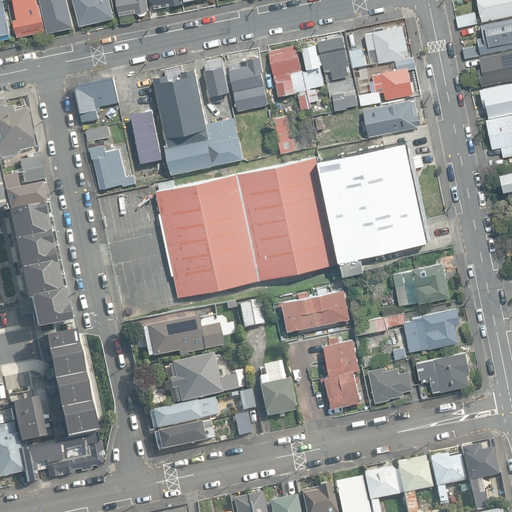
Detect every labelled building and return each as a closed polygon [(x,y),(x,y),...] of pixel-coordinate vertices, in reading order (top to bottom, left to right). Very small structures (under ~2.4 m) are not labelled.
[(0,0),(0,40),(12,38),(3,0),(0,0)] [(38,4),(37,0),(31,0),(32,5),(24,7),(24,4),(18,5),(20,10),(16,11),(18,18),(14,19),(17,33),(18,33),(19,37),(46,31),(40,3),(38,4)] [(41,0),(48,33),(75,27),(69,0),(41,0)] [(74,0),(80,26),(115,18),(110,0),(74,0)] [(138,13),(141,16),(145,15),(147,11),(149,11),(146,0),(116,0),(119,12),(120,15),(136,12),(136,13),(138,13)] [(182,0),(152,0),(154,5),(155,8),(170,5),(170,6),(183,3),(182,0)] [(511,0),(477,0),(482,21),(511,15),(511,0)] [(456,15),(458,27),(477,23),(475,11),(456,15)] [(463,48),(465,58),(483,54),(483,53),(511,47),(511,17),(481,24),(484,36),(478,37),(479,45),(463,48)] [(380,63),(406,57),(406,54),(410,53),(408,45),(407,45),(403,25),(385,29),(384,26),(375,28),(375,30),(373,31),(373,32),(365,33),(369,51),(377,50),(380,63)] [(331,69),(333,79),(349,75),(349,71),(351,71),(350,67),(347,67),(347,65),(350,65),(344,35),(334,37),(334,34),(327,35),(327,38),(318,40),(324,70),(327,69),(327,71),(330,70),(330,69),(331,69)] [(297,92),(301,109),(311,107),(303,70),(302,70),(297,44),(268,50),(278,96),(297,92)] [(304,71),(311,101),(319,100),(316,87),(325,85),(316,44),(302,47),(307,70),(304,71)] [(349,50),(353,67),(366,64),(363,47),(349,50)] [(479,69),(482,85),(511,79),(511,50),(480,57),(482,68),(479,69)] [(250,108),(252,114),(263,112),(262,105),(268,104),(262,71),(263,71),(261,56),(247,59),(240,61),(229,64),(238,110),(250,108)] [(205,63),(214,102),(220,100),(220,98),(223,97),(222,93),(230,91),(222,57),(208,60),(209,62),(205,63)] [(408,67),(409,69),(416,67),(414,57),(396,61),(397,69),(408,67)] [(167,142),(173,172),(245,157),(235,117),(207,122),(196,68),(184,70),(183,64),(166,68),(167,73),(155,75),(167,142)] [(386,99),(414,93),(409,69),(408,67),(397,69),(381,72),(381,73),(372,75),(376,92),(359,95),(361,106),(382,101),(380,93),(385,92),(386,99)] [(82,112),(83,121),(99,118),(98,112),(102,112),(100,105),(119,101),(114,77),(80,84),(77,89),(82,112)] [(488,116),(488,117),(511,111),(511,82),(480,89),(484,106),(486,116),(488,116)] [(333,99),(335,110),(347,108),(347,106),(358,105),(356,90),(345,92),(344,91),(332,93),(333,99)] [(412,100),(412,99),(397,102),(396,99),(389,101),(390,103),(364,108),(370,136),(418,127),(418,125),(421,124),(419,114),(418,114),(415,99),(412,100)] [(3,106),(0,106),(0,157),(15,155),(14,152),(34,148),(33,140),(26,110),(13,112),(12,107),(7,108),(3,108),(3,106)] [(132,113),(142,162),(164,158),(154,109),(132,113)] [(235,114),(239,132),(245,131),(242,113),(235,114)] [(501,147),(503,157),(511,154),(511,113),(486,119),(492,149),(501,147)] [(275,118),(282,152),(296,149),(296,150),(306,148),(303,132),(293,134),(292,131),(291,131),(288,115),(286,115),(286,114),(276,116),(276,118),(275,118)] [(315,117),(318,129),(325,128),(322,115),(315,117)] [(86,129),(89,141),(111,136),(108,125),(86,129)] [(320,159),(341,259),(341,258),(345,274),(365,269),(362,254),(428,240),(407,141),(320,159)] [(94,158),(101,188),(123,183),(124,186),(136,183),(134,174),(127,176),(120,148),(107,151),(106,144),(90,147),(93,159),(94,158)] [(40,156),(19,161),(22,172),(43,167),(40,156)] [(239,173),(261,278),(339,262),(317,156),(239,173)] [(0,211),(8,209),(0,168),(0,211)] [(22,172),(25,183),(45,179),(43,168),(22,172)] [(511,170),(500,173),(504,190),(511,188),(511,170)] [(16,173),(3,176),(6,188),(18,185),(16,173)] [(175,274),(179,295),(261,278),(239,173),(175,186),(174,180),(157,183),(163,212),(160,212),(173,274),(175,274)] [(6,190),(9,209),(46,202),(46,200),(49,200),(45,183),(43,183),(42,182),(19,187),(6,190)] [(76,332),(49,208),(13,216),(40,340),(76,332)] [(441,258),(441,261),(412,267),(413,269),(393,273),(400,305),(419,301),(420,302),(450,296),(445,267),(457,265),(455,256),(441,258)] [(319,292),(313,294),(319,324),(339,320),(340,324),(350,322),(349,318),(350,317),(345,288),(328,291),(327,287),(318,288),(319,292)] [(300,297),(283,300),(288,330),(319,324),(313,294),(309,294),(308,290),(299,292),(300,297)] [(239,304),(244,328),(264,325),(260,300),(239,304)] [(383,308),(385,315),(397,313),(396,306),(383,308)] [(422,349),(423,353),(428,352),(427,347),(429,347),(429,348),(459,341),(456,323),(461,322),(457,306),(423,314),(423,315),(413,317),(413,319),(406,321),(406,323),(411,351),(422,349)] [(404,312),(355,321),(358,334),(388,328),(388,326),(406,322),(404,312)] [(187,354),(224,346),(219,323),(200,327),(198,317),(143,328),(149,356),(154,355),(154,357),(180,352),(181,357),(188,356),(187,354)] [(360,368),(354,337),(325,343),(331,374),(355,370),(355,369),(360,368)] [(44,346),(48,366),(83,359),(78,339),(44,346)] [(238,354),(245,353),(244,345),(237,346),(238,354)] [(393,349),(396,359),(407,357),(405,346),(405,347),(393,349)] [(431,381),(433,391),(441,390),(470,384),(467,372),(470,371),(466,351),(417,362),(421,378),(423,378),(424,381),(427,380),(427,382),(431,381)] [(181,401),(182,403),(223,393),(223,392),(238,389),(238,388),(246,386),(243,370),(235,372),(236,374),(219,378),(213,354),(172,364),(169,365),(172,379),(169,380),(172,390),(175,389),(178,402),(181,401)] [(48,366),(63,437),(97,430),(83,359),(48,366)] [(279,414),(280,417),(284,417),(284,414),(295,411),(294,407),(295,407),(289,379),(285,380),(281,363),(264,366),(266,376),(259,377),(261,386),(260,386),(266,413),(267,412),(268,417),(279,414)] [(139,381),(154,377),(152,366),(136,370),(139,381)] [(368,369),(376,402),(390,399),(389,398),(404,395),(403,391),(413,389),(409,370),(399,372),(398,367),(384,370),(383,366),(368,369)] [(361,400),(355,370),(331,374),(326,376),(332,406),(361,400)] [(239,392),(243,410),(256,408),(252,390),(239,392)] [(149,411),(153,429),(156,429),(201,419),(201,418),(218,414),(215,398),(197,401),(197,400),(149,411)] [(40,402),(13,408),(22,445),(48,438),(40,402)] [(11,408),(0,410),(0,421),(13,419),(11,408)] [(234,416),(239,436),(251,433),(247,413),(234,416)] [(158,450),(162,450),(206,440),(206,439),(215,437),(211,421),(202,423),(202,422),(157,432),(154,433),(158,450)] [(0,475),(24,470),(15,434),(13,422),(0,425),(0,475)] [(21,448),(28,481),(38,479),(36,468),(46,466),(49,478),(74,472),(73,470),(80,468),(81,471),(91,469),(91,466),(95,465),(98,468),(105,459),(101,456),(101,452),(103,451),(101,441),(97,441),(95,432),(21,448)] [(480,451),(479,444),(460,448),(468,481),(469,481),(476,511),(488,508),(481,479),(498,475),(492,448),(480,451)] [(437,487),(440,502),(448,500),(444,485),(466,480),(460,456),(448,458),(447,454),(430,457),(436,487),(437,487)] [(404,493),(407,511),(421,511),(420,509),(418,509),(414,491),(433,487),(427,462),(426,462),(425,457),(396,463),(397,470),(402,493),(404,493)] [(392,467),(364,473),(365,475),(364,476),(369,501),(370,501),(372,511),(380,511),(378,499),(399,495),(399,494),(402,493),(397,470),(394,471),(394,469),(393,470),(392,467)] [(335,482),(341,511),(370,511),(362,476),(335,482)] [(337,511),(331,484),(329,485),(325,483),(321,484),(319,488),(302,491),(303,494),(302,494),(305,511),(337,511)] [(461,492),(471,490),(469,484),(460,486),(461,492)] [(266,511),(262,492),(248,495),(251,511),(266,511)] [(301,511),(297,494),(269,500),(271,511),(301,511)] [(251,511),(248,496),(233,499),(236,511),(251,511)]
